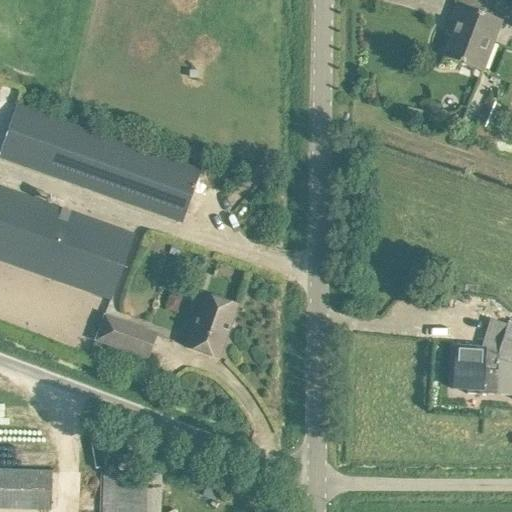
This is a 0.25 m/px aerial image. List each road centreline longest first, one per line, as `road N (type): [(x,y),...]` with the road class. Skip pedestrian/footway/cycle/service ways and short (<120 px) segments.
road 1 (unclassified): [(313,469),(318,0)]
road 2 (unclassified): [(313,469),(0,351)]
road 3 (unknown): [(313,469),(511,476)]
